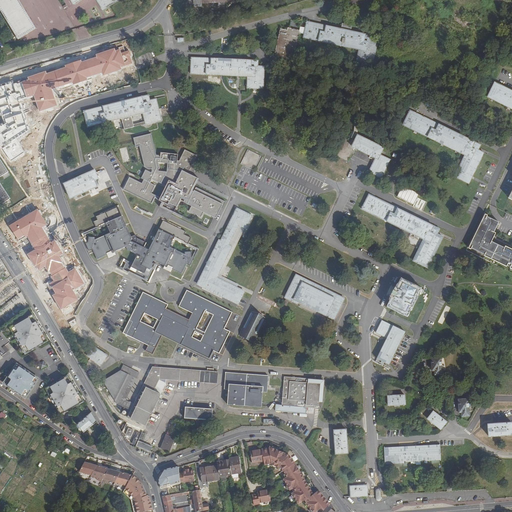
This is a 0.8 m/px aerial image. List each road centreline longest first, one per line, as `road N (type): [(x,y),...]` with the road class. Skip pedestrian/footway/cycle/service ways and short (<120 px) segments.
road 1 (secondary): [(120,447),(0,244)]
road 2 (secondary): [(157,467),(244,434),(272,434),(293,441),(345,511)]
road 3 (secondary): [(163,0),(128,31),(0,68)]
road 4 (residential): [(0,389),(108,457)]
